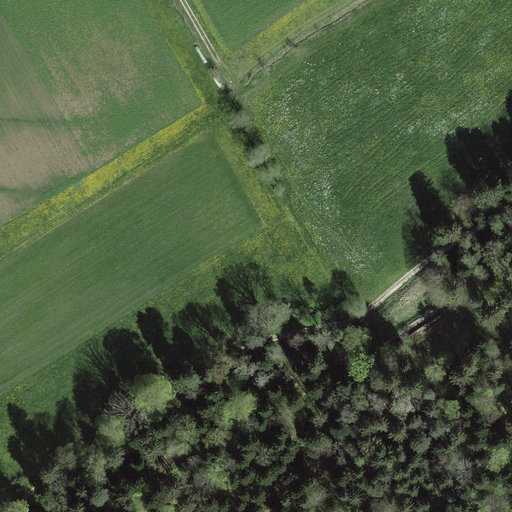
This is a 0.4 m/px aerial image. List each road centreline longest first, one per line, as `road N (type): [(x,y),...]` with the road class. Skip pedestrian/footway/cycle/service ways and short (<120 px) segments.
road 1 (track): [(511,211),(439,252),(343,325),(274,336),(130,425),(12,511)]
road 2 (track): [(182,0),(247,102)]
